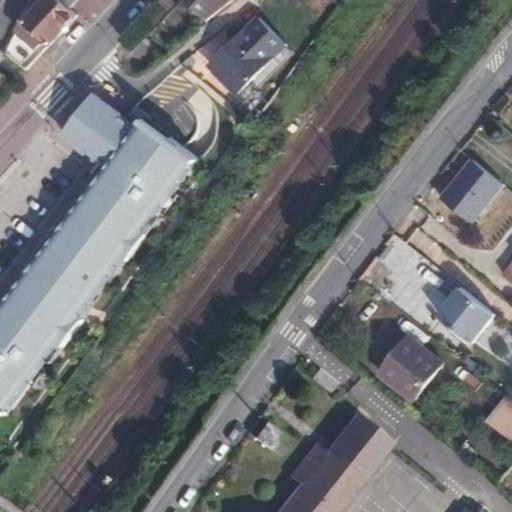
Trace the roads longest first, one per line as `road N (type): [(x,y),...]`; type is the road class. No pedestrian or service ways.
road 1 (residential): [(511,63),(328,286),(165,511)]
road 2 (secondary): [(140,0),(0,151)]
